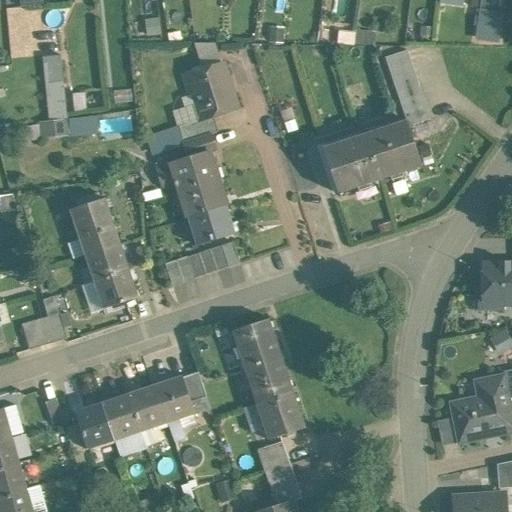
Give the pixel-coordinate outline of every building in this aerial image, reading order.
[(504,0),(481,0),(480,9),(503,11),(504,0)] [(327,44),(355,43),(354,31),(327,32),(327,44)] [(166,42),(166,34),(157,34),(157,43),(166,42)] [(219,56),(215,39),(192,45),(195,61),(219,56)] [(430,119),(407,50),(385,57),(406,120),(408,126),(430,119)] [(97,113),(67,116),(62,53),(43,54),(49,120),(33,121),(34,137),(98,131),(97,113)] [(222,64),(196,72),(197,77),(195,82),(191,83),(195,94),(192,99),(194,106),(199,108),(202,119),(203,120),(213,117),(236,109),(222,64)] [(75,108),(86,107),(84,91),(74,92),(75,108)] [(202,119),(179,126),(184,142),(211,134),(218,132),(213,117),(203,120),(202,119)] [(406,120),(323,148),(338,193),(358,187),(359,191),(371,187),(370,183),(390,176),(392,180),(404,177),(402,172),(422,166),(408,126),(406,120)] [(211,134),(184,142),(189,158),(210,151),(216,150),(211,134)] [(189,158),(172,163),(172,164),(157,168),(163,186),(177,181),(180,191),(218,179),(210,151),(189,158)] [(218,179),(180,191),(188,218),(227,206),(218,179)] [(70,210),(78,234),(113,223),(105,198),(70,210)] [(227,206),(188,218),(197,247),(236,235),(227,206)] [(78,234),(86,255),(120,244),(113,223),(78,234)] [(240,263),(233,241),(222,245),(229,267),(240,263)] [(120,244),(86,255),(95,282),(129,270),(120,244)] [(229,267),(222,245),(210,249),(218,271),(229,267)] [(210,249),(199,252),(207,275),(218,271),(210,249)] [(207,275),(199,252),(188,256),(195,279),(207,275)] [(188,256),(176,260),(184,282),(195,279),(188,256)] [(184,282),(176,260),(165,264),(173,286),(184,282)] [(511,261),(482,262),(482,294),(478,295),(478,310),(504,310),(504,306),(511,305),(511,261)] [(129,270),(95,282),(104,309),(138,297),(129,270)] [(55,342),(48,317),(44,318),(51,343),(55,342)] [(44,318),(33,321),(40,346),(51,343),(44,318)] [(269,319),(232,331),(257,404),(293,392),(269,319)] [(33,321),(22,324),(29,349),(40,346),(33,321)] [(498,352),(511,344),(511,339),(506,329),(490,337),(498,352)] [(206,396),(198,372),(182,377),(190,402),(206,396)] [(511,374),(503,376),(509,404),(511,403),(511,374)] [(484,398),(472,401),(471,399),(451,404),(459,442),(511,431),(511,418),(509,404),(503,376),(480,381),(484,398)] [(182,377),(155,386),(167,424),(194,415),(190,402),(182,377)] [(155,386),(129,395),(141,432),(167,424),(155,386)] [(293,392),(257,404),(268,440),(305,428),(293,392)] [(129,395),(102,403),(115,441),(141,432),(129,395)] [(56,398),(45,402),(52,424),(64,420),(56,398)] [(102,403),(73,413),(77,424),(86,450),(115,441),(102,403)] [(4,408),(0,409),(0,439),(12,436),(4,408)] [(77,424),(66,428),(74,454),(86,450),(77,424)] [(12,436),(0,439),(0,468),(19,463),(12,436)] [(282,441),(258,449),(266,473),(290,465),(282,441)] [(511,460),(497,464),(498,476),(498,488),(511,487),(511,460)] [(19,463),(0,468),(0,497),(27,489),(19,463)] [(290,465),(266,473),(276,506),(291,501),(291,502),(301,499),(290,465)] [(498,476),(479,477),(480,489),(498,488),(498,476)] [(27,489),(0,497),(0,511),(33,511),(32,506),(44,503),(39,485),(27,489)] [(504,511),(503,494),(457,497),(457,511),(504,511)] [(276,506),(257,511),(294,511),(291,502),(291,501),(276,506)]
